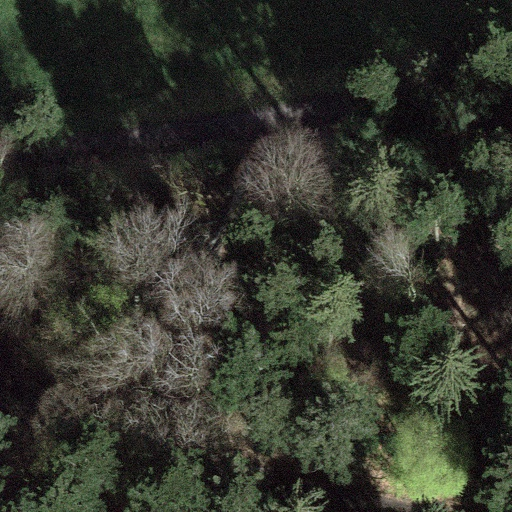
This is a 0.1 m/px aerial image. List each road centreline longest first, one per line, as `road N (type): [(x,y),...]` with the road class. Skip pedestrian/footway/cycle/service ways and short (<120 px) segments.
road 1 (track): [(0,173),(511,100)]
road 2 (track): [(0,386),(425,511)]
